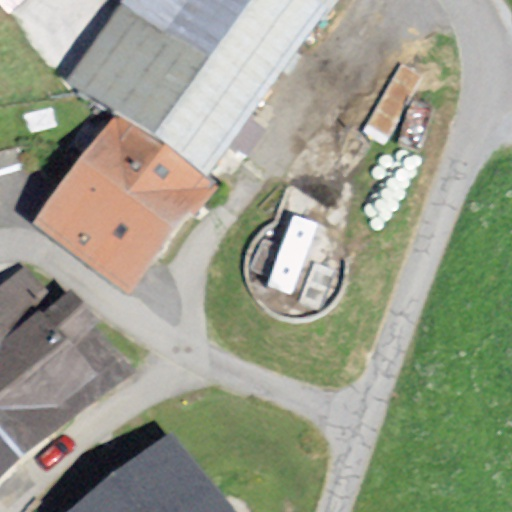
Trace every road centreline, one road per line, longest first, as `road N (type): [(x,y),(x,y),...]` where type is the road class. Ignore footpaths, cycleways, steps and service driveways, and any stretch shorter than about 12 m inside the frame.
road 1 (unclassified): [(462,0),(480,48),(478,112),(365,424)]
road 2 (residential): [(0,509),(52,456),(194,354)]
road 3 (residential): [(0,245),(38,250),(194,354)]
road 4 (residential): [(194,354),(365,424)]
